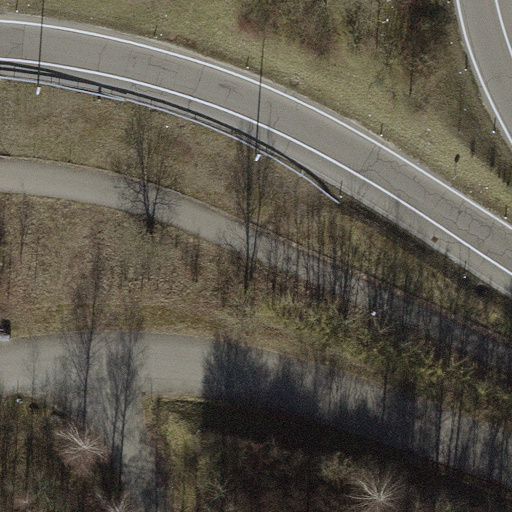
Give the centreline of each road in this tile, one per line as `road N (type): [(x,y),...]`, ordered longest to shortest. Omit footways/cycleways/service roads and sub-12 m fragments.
road 1 (motorway): [(0,40),(105,54),(259,103),(376,162),(511,252)]
road 2 (track): [(511,461),(241,380),(85,368),(0,377)]
road 3 (track): [(85,368),(150,484),(153,511)]
